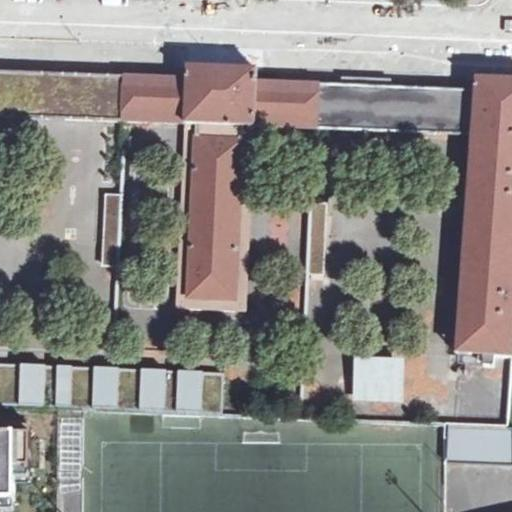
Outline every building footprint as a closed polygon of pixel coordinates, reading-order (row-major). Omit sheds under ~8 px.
[(511,80),(478,79),(477,92),(258,83),(258,70),(223,69),(189,67),(188,80),(0,72),(0,117),(187,125),(178,308),(246,311),(254,127),(471,136),(473,138),(456,359),(511,364),(511,80)] [(105,266),(120,267),(124,198),(108,196),(105,266)] [(308,274),(323,275),(327,206),(310,205),(308,274)] [(353,356),(353,402),(404,401),(403,355),(353,356)] [(224,377),(0,367),(0,399),(22,401),(21,409),(223,418),(224,377)] [(511,461),(511,434),(511,428),(448,428),(448,461),(511,461)] [(28,511),(30,439),(0,438),(0,511),(28,511)]
